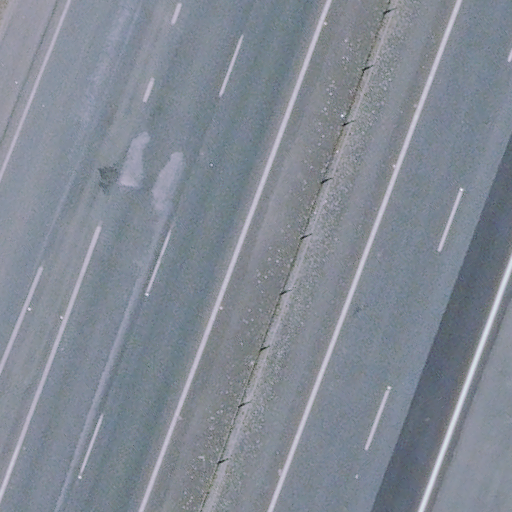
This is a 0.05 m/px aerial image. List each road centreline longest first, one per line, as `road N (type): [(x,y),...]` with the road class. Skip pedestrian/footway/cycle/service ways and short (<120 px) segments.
road 1 (motorway): [(113,511),(290,0)]
road 2 (motorway): [(511,83),(349,511)]
road 3 (motorway): [(0,358),(163,0)]
